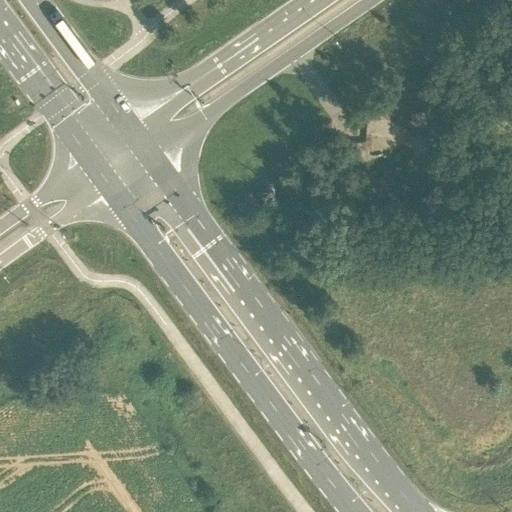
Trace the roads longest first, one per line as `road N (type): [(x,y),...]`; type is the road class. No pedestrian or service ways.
road 1 (primary): [(417,511),(149,154)]
road 2 (primary): [(108,184),(355,511)]
road 3 (secondary): [(149,154),(371,0)]
road 4 (secondary): [(326,0),(133,133)]
road 5 (primary): [(133,133),(34,0)]
road 6 (primary): [(0,38),(92,161)]
road 7 (unclassified): [(0,263),(108,184)]
